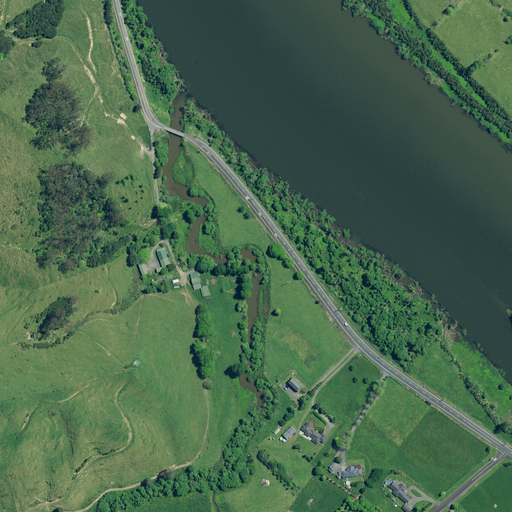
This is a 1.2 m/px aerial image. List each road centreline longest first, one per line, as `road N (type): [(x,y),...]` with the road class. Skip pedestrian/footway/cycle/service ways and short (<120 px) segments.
road 1 (tertiary): [(152,119),(214,156),(359,343),(507,450)]
road 2 (tertiary): [(152,119),(115,0)]
